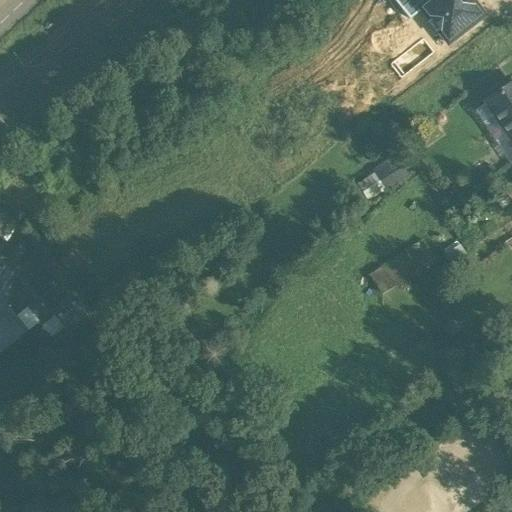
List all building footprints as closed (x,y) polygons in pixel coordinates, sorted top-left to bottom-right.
[(394,0),(410,20),(421,11),(419,8),(429,0),(394,0)] [(421,11),(447,44),(483,16),(470,0),(429,0),(419,8),(421,11)] [(511,85),(487,102),(487,103),(511,138),(511,139),(511,138),(511,85)] [(507,141),(511,138),(487,103),(474,111),(498,147),(507,141)] [(401,130),(383,144),(388,152),(406,138),(401,130)] [(398,164),(387,172),(395,183),(406,176),(398,164)] [(14,222),(3,212),(0,216),(0,238),(3,240),(14,222)] [(414,252),(384,273),(395,288),(425,267),(414,252)] [(511,263),(506,256),(489,269),(498,280),(511,268),(511,263)] [(0,277),(0,297),(0,298),(10,291),(0,277)] [(0,298),(0,297),(0,334),(2,337),(13,328),(20,338),(28,332),(16,318),(6,304),(0,298)] [(39,323),(27,309),(16,318),(28,332),(39,323)] [(0,334),(0,354),(20,338),(13,328),(2,337),(0,334)]
